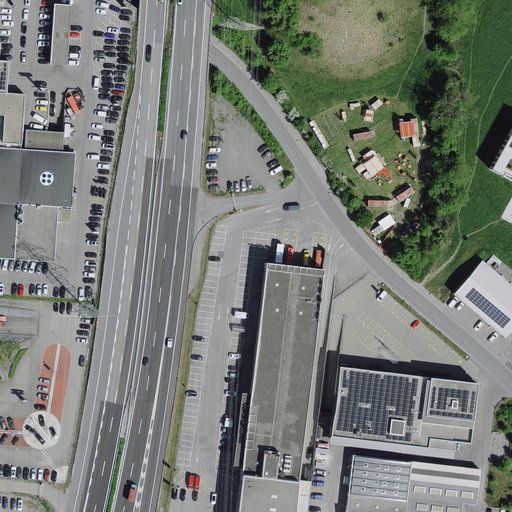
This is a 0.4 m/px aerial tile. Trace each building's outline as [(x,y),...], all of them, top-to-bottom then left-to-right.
[(0,4),(0,91),(8,92),(10,62),(0,61),(0,4)] [(73,6),(57,5),(52,64),(69,65),(73,6)] [(0,91),(0,260),(56,264),(59,222),(73,223),(78,152),(24,148),(28,93),(8,92),(0,91)] [(511,122),(487,168),(499,175),(501,172),(511,177),(511,122)] [(65,133),(27,130),(26,147),(64,150),(65,133)] [(507,338),(511,332),(511,286),(483,262),(455,295),(507,338)] [(326,271),(270,265),(254,396),(246,460),(245,470),(244,476),(247,477),(301,483),(326,271)] [(384,348),(380,352),(396,365),(399,361),(384,348)] [(473,445),(481,385),(459,382),(363,370),(341,367),(332,436),(456,452),(457,443),(473,445)] [(235,469),(245,470),(254,396),(244,395),(235,469)] [(456,452),(332,436),(331,444),(455,460),(456,452)] [(480,471),(354,456),(347,511),(460,511),(462,502),(477,504),(480,471)] [(297,511),(301,483),(247,477),(242,511),(297,511)]
